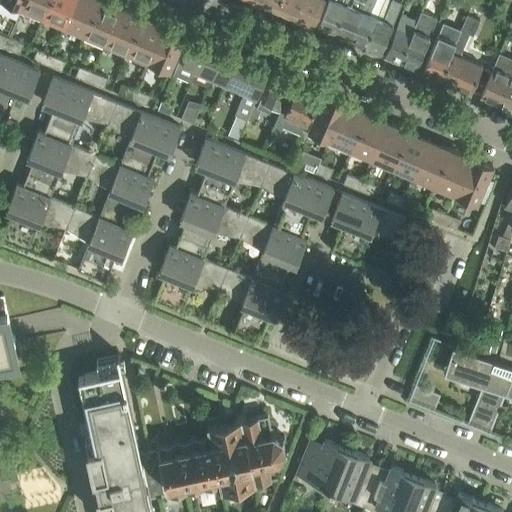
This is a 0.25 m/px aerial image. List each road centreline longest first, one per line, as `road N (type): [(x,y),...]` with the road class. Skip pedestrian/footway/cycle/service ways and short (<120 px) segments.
road 1 (residential): [(511,143),(197,4)]
road 2 (residential): [(364,409),(118,311)]
road 3 (residential): [(118,311),(107,327),(68,342),(54,362),(84,511)]
road 4 (residential): [(118,311),(194,125)]
road 5 (residential): [(511,468),(364,409)]
road 6 (residential): [(0,187),(46,66)]
road 7 (residential): [(118,311),(0,273)]
